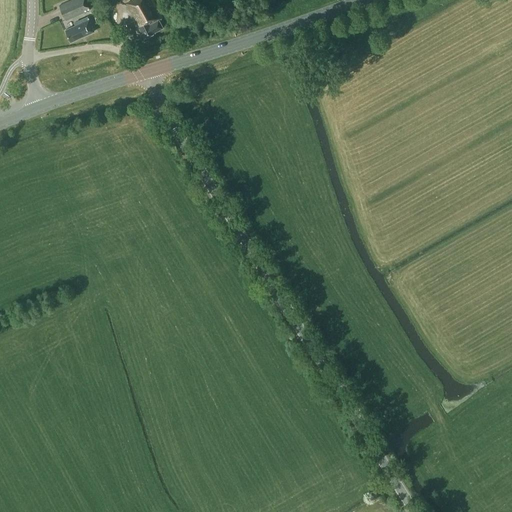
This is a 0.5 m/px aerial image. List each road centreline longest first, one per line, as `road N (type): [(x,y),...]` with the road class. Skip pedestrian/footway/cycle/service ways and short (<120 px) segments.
road 1 (tertiary): [(415,511),(141,73)]
road 2 (secondary): [(141,73),(361,0)]
road 3 (unclassified): [(141,73),(98,46),(28,59)]
